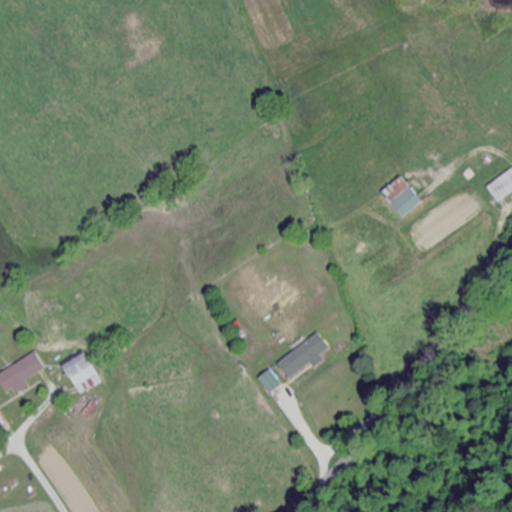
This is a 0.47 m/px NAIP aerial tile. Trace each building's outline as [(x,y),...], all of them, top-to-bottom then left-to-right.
[(511,194),(511,172),(487,185),(496,203),(511,194)] [(381,194),(403,220),(423,203),(401,177),(381,194)] [(320,357),(329,350),(319,335),(277,364),(289,382),(322,359),(320,357)] [(82,396),(103,382),(83,352),(62,366),(82,396)] [(30,387),(27,383),(47,371),(36,353),(0,375),(0,381),(11,399),(30,387)] [(258,380),(269,395),(281,387),(270,372),(258,380)]
